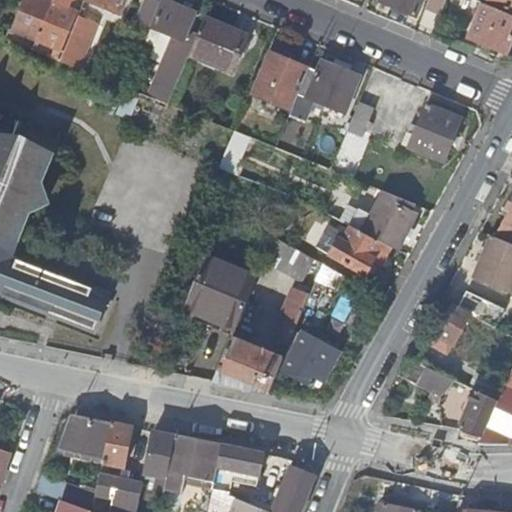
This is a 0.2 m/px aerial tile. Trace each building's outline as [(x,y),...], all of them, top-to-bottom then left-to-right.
[(25,0),(13,31),(39,41),(55,2),(49,0),(25,0)] [(55,0),(55,2),(39,41),(63,51),(80,13),(59,4),(60,0),(55,0)] [(122,13),(128,0),(91,0),(92,0),(122,13)] [(163,0),(163,1),(160,0),(144,0),(137,19),(185,39),(196,12),(168,0),(163,0)] [(380,0),(381,1),(416,16),(422,0),(380,0)] [(447,0),(429,0),(426,9),(441,15),(447,0)] [(511,12),(511,0),(490,0),(489,3),(511,12)] [(507,53),(511,41),(511,14),(483,3),(469,37),(507,53)] [(81,16),(61,62),(74,67),(80,52),(86,54),(98,24),(81,16)] [(205,18),(190,54),(232,71),(247,36),(205,18)] [(253,94),(292,110),(299,93),(310,68),(271,52),(253,94)] [(317,71),(310,68),(299,93),(345,112),(361,75),(322,59),(317,71)] [(359,102),(347,130),(361,136),(373,108),(359,102)] [(444,161),(462,118),(428,103),(409,147),(444,161)] [(0,292),(94,331),(109,296),(11,256),(17,241),(21,233),(21,232),(24,224),(31,207),(34,208),(47,201),(42,187),(39,186),(59,138),(47,133),(28,125),(10,118),(0,113),(0,292)] [(222,172),(240,176),(249,137),(230,133),(222,172)] [(414,204),(383,191),(362,232),(391,246),(397,249),(416,214),(411,211),(414,204)] [(509,213),(495,239),(511,246),(511,198),(505,211),(509,213)] [(362,232),(351,226),(343,240),(340,238),(330,254),(374,278),(391,246),(362,232)] [(314,257),(276,235),(265,260),(301,280),(314,257)] [(511,246),(495,239),(491,238),(473,279),(510,293),(511,289),(511,246)] [(186,308),(236,329),(247,303),(259,273),(208,253),(186,308)] [(280,336),(291,341),(298,322),(304,307),(310,293),(295,287),(277,329),(280,336)] [(236,329),(214,381),(270,392),(284,357),(238,339),(242,330),(245,331),(256,307),(247,303),(236,329)] [(470,315),(453,306),(436,337),(453,347),(470,315)] [(327,318),(304,307),(298,322),(321,331),(327,318)] [(505,344),(508,336),(476,319),(471,329),(501,345),(505,344)] [(327,377),(341,352),(303,331),(282,367),(314,386),(321,373),(327,377)] [(409,360),(399,377),(417,386),(427,369),(409,360)] [(452,387),(454,382),(427,369),(417,386),(441,398),(452,387)] [(499,403),(483,437),(479,446),(508,446),(511,438),(511,393),(505,390),(499,403)] [(468,434),(483,437),(499,403),(475,392),(461,425),(460,427),(460,428),(460,430),(461,431),(463,432),(468,434)] [(111,433),(113,423),(75,415),(71,414),(62,449),(105,458),(111,433)] [(126,467),(136,425),(114,421),(113,423),(111,433),(105,458),(104,462),(126,467)] [(167,477),(176,435),(155,431),(146,473),(158,475),(167,477)] [(216,474),(223,445),(176,435),(167,477),(164,491),(161,502),(180,506),(188,468),(216,474)] [(216,474),(213,488),(230,495),(233,479),(259,484),(264,453),(223,445),(216,474)] [(0,479),(9,454),(0,450),(0,479)] [(312,463),(297,460),(275,511),(303,511),(318,476),(312,463)] [(135,511),(143,483),(102,473),(96,493),(96,494),(113,498),(109,511),(135,511)] [(164,491),(167,477),(158,475),(155,489),(164,491)] [(92,511),(96,494),(96,493),(68,483),(62,500),(92,511)] [(213,488),(209,506),(223,511),(268,511),(230,495),(213,488)] [(95,511),(92,511),(62,500),(57,511),(95,511)]
